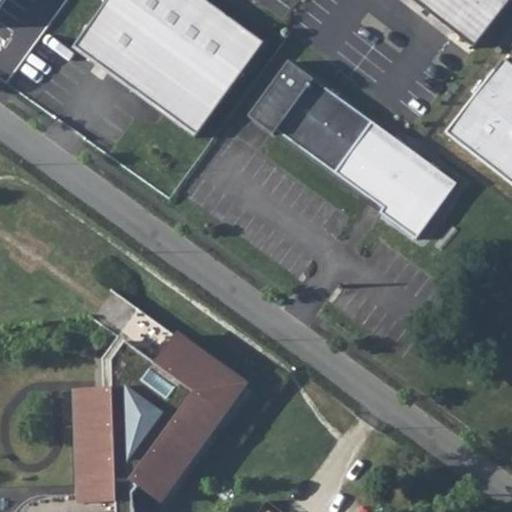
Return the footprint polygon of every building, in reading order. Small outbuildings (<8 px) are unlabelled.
[(265,44),(204,0),(108,0),(74,47),(136,93),(139,89),(148,95),(155,106),(197,137),(265,44)] [(511,0),(413,0),(474,48),(511,0)] [(511,66),(502,59),(446,132),(511,183),(511,66)] [(335,174),(372,123),(289,62),(249,118),(274,136),(278,132),(335,174)] [(457,184),(372,123),(335,174),(369,199),(384,209),(380,214),(392,223),(417,240),(457,184)] [(384,209),(369,199),(372,208),(377,215),(383,220),(388,222),(392,223),(380,214),(384,209)] [(134,511),(134,490),(139,483),(159,498),(214,423),(206,417),(237,376),(177,333),(157,360),(127,338),(113,358),(114,386),(80,387),(84,481),(117,480),(118,491),(41,493),(34,495),(30,497),(23,502),(17,509),(15,511),(134,511)]
